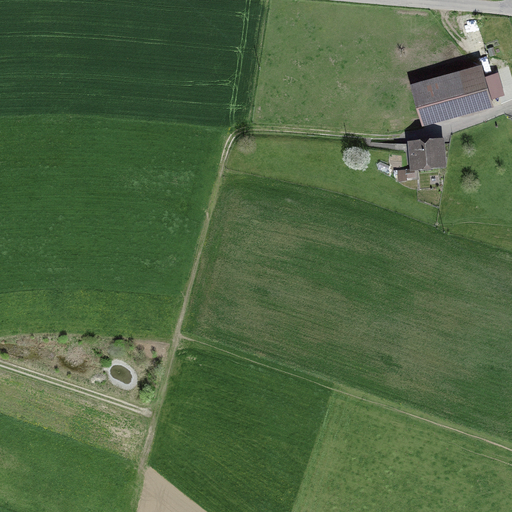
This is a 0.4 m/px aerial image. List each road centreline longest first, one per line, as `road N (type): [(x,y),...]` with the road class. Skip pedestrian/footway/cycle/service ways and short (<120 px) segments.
road 1 (track): [(408,136),(246,128),(231,137),(218,179)]
road 2 (track): [(0,362),(148,413)]
